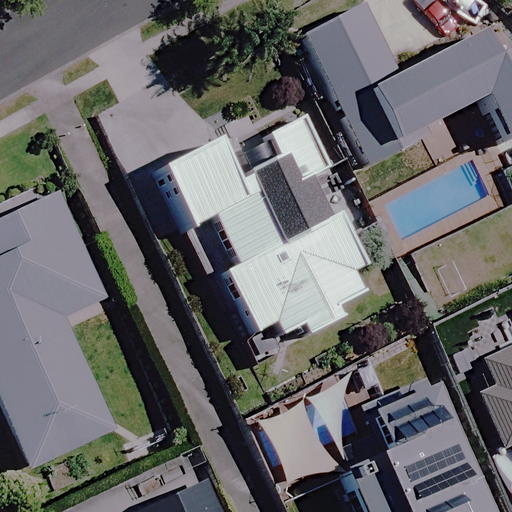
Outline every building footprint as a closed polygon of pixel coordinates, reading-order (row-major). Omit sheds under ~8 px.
[(265,329),(272,343),(293,332),(298,343),(335,324),(327,310),(353,297),(343,276),(356,269),(333,222),(321,228),(300,187),(328,173),(300,117),(256,139),(270,168),(235,186),(228,189),(207,148),(147,179),(177,238),(203,224),(226,271),(211,278),(243,340),(265,329)] [(0,436),(18,475),(103,436),(52,323),(93,305),(47,203),(0,224),(0,436)] [(496,470),(511,506),(511,505),(511,322),(511,323),(511,325),(511,365),(463,386),(473,411),(475,416),(460,422),(483,475),(496,470)] [(451,511),(403,410),(336,441),(357,486),(311,508),(312,511),(451,511)] [(206,511),(196,489),(147,511),(206,511)]
